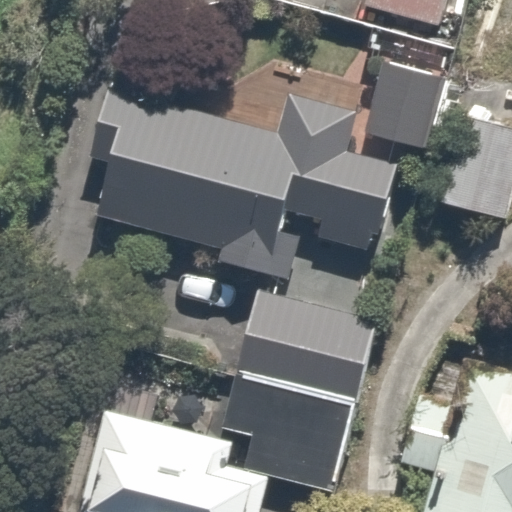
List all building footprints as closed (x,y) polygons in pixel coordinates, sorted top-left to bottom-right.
[(371,0),(366,18),(453,44),(466,0),(371,0)] [(398,63),(383,120),(377,142),(453,163),(474,84),(398,63)] [(288,133),(134,91),(117,155),(141,162),(121,236),(270,277),(243,374),(228,430),(278,443),(269,474),(281,477),(293,481),(338,493),(362,406),(375,410),(401,312),(394,310),(431,173),(373,158),(377,142),(383,120),(298,97),(288,133)] [(436,511),(511,511),(511,370),(472,361),(436,511)] [(271,511),(281,477),(269,474),(243,467),(248,447),(124,413),(97,511),(271,511)]
